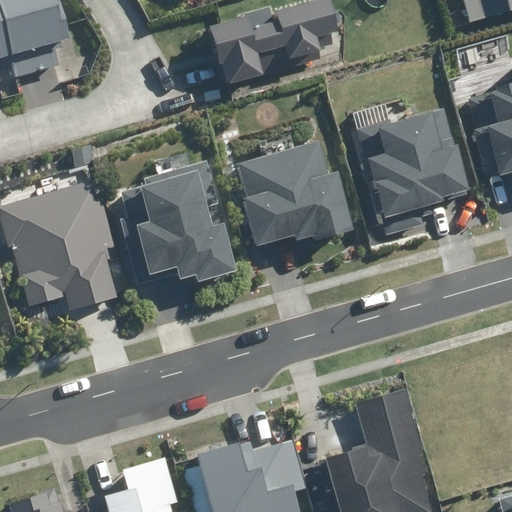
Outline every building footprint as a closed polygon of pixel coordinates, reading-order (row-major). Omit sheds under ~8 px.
[(0,0),(0,9),(13,62),(17,76),(59,66),(55,50),(68,47),(56,0),(0,0)] [(225,64),(230,83),(306,62),(304,55),(320,51),(316,36),(340,30),(331,0),(323,0),(276,13),(278,22),(252,29),(248,17),(210,28),(220,65),(225,64)] [(511,0),(462,0),(468,22),(511,10),(511,0)] [(0,76),(0,65),(13,62),(0,9),(0,81),(1,82),(0,76)] [(469,98),(479,129),(496,180),(511,174),(511,84),(486,93),(469,98)] [(445,106),(359,130),(385,222),(471,197),(445,106)] [(319,141),(239,163),(248,196),(242,197),(256,247),(293,236),(295,243),(316,237),(318,242),(353,232),(337,172),(328,174),(319,141)] [(112,187),(141,283),(175,273),(178,283),(196,278),(199,286),(242,273),(226,222),(210,226),(206,210),(221,206),(207,159),(112,187)] [(95,172),(0,202),(0,247),(11,244),(31,306),(65,295),(71,313),(121,296),(109,258),(113,257),(103,226),(111,224),(95,172)] [(440,511),(402,389),(353,404),(366,445),(323,458),(339,511),(440,511)] [(250,441),(235,446),(233,439),(192,452),(211,511),(295,511),(289,489),(306,484),(292,440),(254,452),(250,441)] [(124,490),(102,496),(106,511),(175,511),(173,505),(177,504),(164,459),(119,472),(124,490)] [(75,511),(69,487),(9,505),(10,511),(75,511)]
